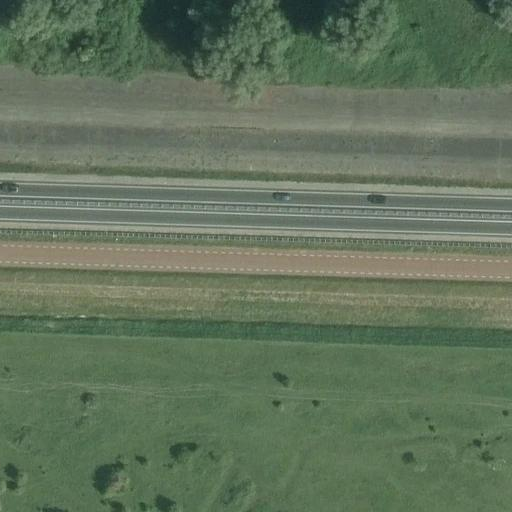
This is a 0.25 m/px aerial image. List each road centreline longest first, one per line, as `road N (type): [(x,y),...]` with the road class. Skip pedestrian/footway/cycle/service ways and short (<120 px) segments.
road 1 (trunk): [(511,206),(0,190)]
road 2 (tertiary): [(511,270),(0,255)]
road 3 (trunk): [(0,214),(511,229)]
